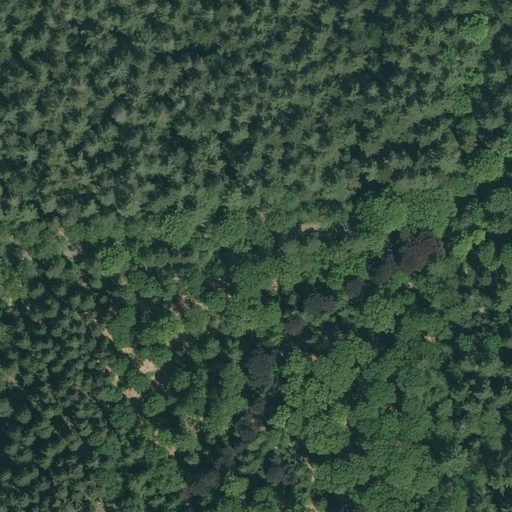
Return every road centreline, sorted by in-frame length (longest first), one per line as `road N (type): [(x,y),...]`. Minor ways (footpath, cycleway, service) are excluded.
road 1 (unclassified): [(0,258),(424,220),(465,202),(511,165)]
road 2 (track): [(444,213),(405,511)]
